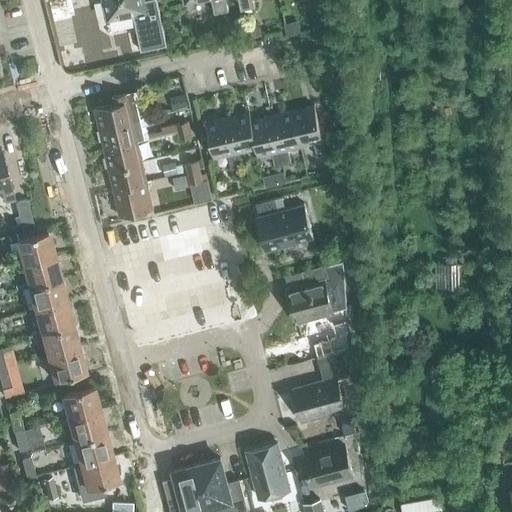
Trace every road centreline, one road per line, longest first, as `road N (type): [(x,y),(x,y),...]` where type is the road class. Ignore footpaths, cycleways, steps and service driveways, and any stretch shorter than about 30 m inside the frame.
road 1 (residential): [(122,366),(247,335),(270,420),(146,453),(124,373)]
road 2 (residential): [(122,366),(52,93)]
road 3 (residential): [(52,93),(295,36)]
